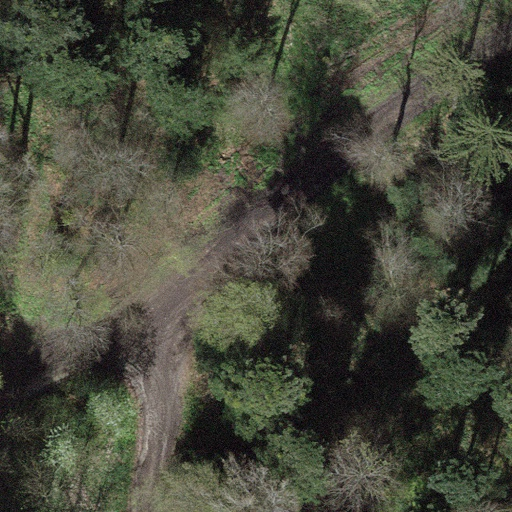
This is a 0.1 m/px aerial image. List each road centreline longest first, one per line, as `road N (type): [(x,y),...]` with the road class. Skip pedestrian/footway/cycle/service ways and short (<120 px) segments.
road 1 (track): [(511,47),(185,273)]
road 2 (track): [(185,273),(132,511)]
road 3 (track): [(0,391),(185,273)]
